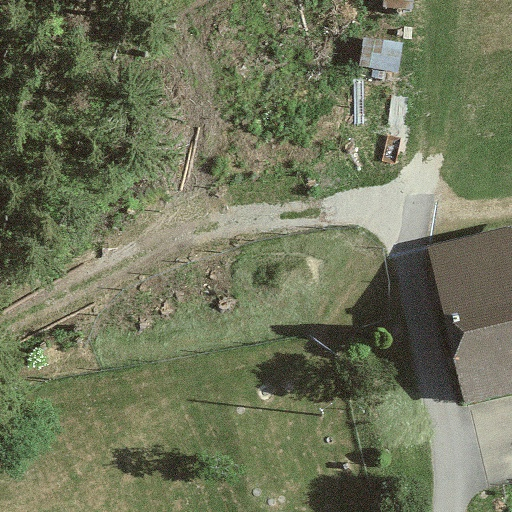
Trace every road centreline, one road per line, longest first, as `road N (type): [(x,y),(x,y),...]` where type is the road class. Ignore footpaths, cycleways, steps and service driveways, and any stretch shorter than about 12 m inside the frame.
road 1 (track): [(446,511),(440,391),(400,210)]
road 2 (track): [(187,0),(86,53),(0,127)]
